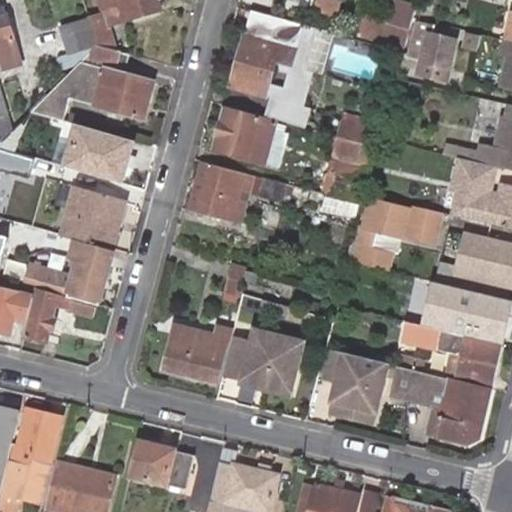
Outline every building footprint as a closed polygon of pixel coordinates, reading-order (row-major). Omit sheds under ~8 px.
[(95,45),(116,50),(110,27),(162,11),(158,0),(98,0),(103,16),(88,20),(95,43),(95,45)] [(343,1),(338,0),(313,0),(312,6),(307,25),(317,28),(316,28),(334,33),(343,1)] [(387,29),(394,31),(400,7),(393,5),(387,29)] [(3,6),(0,6),(0,55),(17,51),(3,6)] [(418,12),(400,7),(394,31),(387,29),(362,23),(358,40),(406,53),(412,33),(412,32),(413,28),(416,18),(418,12)] [(301,24),(252,10),(232,87),(265,96),(269,82),(273,66),(279,46),(294,50),(301,24)] [(88,20),(87,16),(61,24),(70,54),(61,58),(66,75),(78,62),(82,58),(95,45),(95,43),(88,20)] [(428,29),(430,22),(416,18),(413,28),(412,32),(427,36),(428,29)] [(269,82),(265,96),(272,98),(303,106),(312,72),(305,70),(316,28),(317,28),(307,25),(301,24),(294,50),(279,46),(273,66),(288,70),(283,86),(269,82)] [(460,37),(428,29),(427,36),(412,32),(412,33),(406,53),(405,55),(421,60),(417,76),(436,80),(440,64),(452,68),(460,37)] [(493,55),(497,38),(469,31),(465,48),(493,55)] [(511,41),(507,40),(505,40),(503,48),(511,49),(511,41)] [(122,69),(127,53),(116,50),(95,45),(82,58),(122,69)] [(0,55),(0,65),(19,60),(17,51),(0,55)] [(78,62),(66,75),(28,113),(51,119),(66,123),(73,99),(140,117),(143,105),(150,107),(157,84),(78,62)] [(414,64),(404,62),(400,77),(410,80),(414,64)] [(440,64),(436,80),(447,83),(452,68),(440,64)] [(308,126),(312,109),(303,106),(272,98),(267,116),(308,126)] [(147,119),(150,107),(143,105),(140,117),(147,119)] [(499,155),(465,147),(463,159),(496,168),(506,170),(506,166),(511,167),(511,105),(507,119),(511,120),(511,142),(508,158),(499,155)] [(265,163),(275,127),(276,123),(223,109),(213,148),(265,163)] [(10,116),(0,118),(0,143),(14,129),(10,116)] [(511,120),(507,119),(499,155),(508,158),(511,142),(511,120)] [(341,120),(337,134),(369,143),(373,128),(341,120)] [(140,145),(76,125),(63,167),(127,186),(140,145)] [(287,130),(275,127),(265,163),(278,166),(287,130)] [(369,143),(337,134),(331,159),(337,160),(362,168),(369,143)] [(381,146),(369,143),(362,168),(374,171),(381,146)] [(451,214),(511,229),(511,186),(502,184),(498,197),(489,195),(496,168),(463,159),(459,158),(454,178),(466,181),(463,193),(457,191),(451,214)] [(337,160),(331,159),(324,190),(329,191),(334,173),(337,160)] [(364,181),(371,183),(374,171),(362,168),(337,160),(334,173),(364,181)] [(241,190),(245,174),(208,165),(195,211),(232,221),(241,190)] [(265,177),(246,171),(245,174),(241,190),(260,195),(261,192),(265,177)] [(359,199),(364,181),(334,173),(329,191),(359,199)] [(287,183),(265,177),(261,192),(283,198),(287,183)] [(76,187),(63,236),(77,240),(115,250),(129,201),(76,187)] [(345,203),(328,198),(325,211),(342,215),(345,203)] [(367,205),(352,261),(388,270),(393,252),(398,254),(398,253),(402,237),(434,245),(441,212),(412,205),(411,208),(369,198),(367,205)] [(439,261),(434,281),(453,286),(473,291),(476,279),(511,287),(511,246),(466,235),(459,265),(439,261)] [(101,301),(115,250),(77,240),(73,256),(80,259),(73,281),(34,271),(30,284),(70,294),(71,291),(101,301)] [(237,296),(245,268),(229,263),(221,291),(237,296)] [(473,306),(477,292),(473,291),(453,286),(449,300),(473,306)] [(0,330),(8,333),(17,295),(0,289),(0,330)] [(91,319),(95,307),(40,292),(28,338),(46,344),(49,332),(53,334),(57,320),(52,319),(56,305),(68,309),(67,312),(91,319)] [(473,306),(483,309),(487,294),(477,292),(473,306)] [(507,315),(511,301),(487,294),(483,309),(507,315)] [(318,315),(276,303),(273,312),(288,316),(287,318),(305,323),(305,321),(316,324),(318,315)] [(434,304),(429,325),(500,343),(505,323),(434,304)] [(223,376),(234,334),(235,328),(216,323),(213,332),(174,322),(161,372),(220,387),(223,376)] [(295,399),(311,339),(254,324),(250,339),(234,334),(223,376),(238,380),(241,385),(295,399)] [(466,337),(431,328),(427,345),(436,347),(435,349),(462,356),(457,375),(491,384),(499,350),(464,342),(466,337)] [(392,365),(326,348),(318,378),(337,383),(328,416),(375,428),(392,365)] [(403,357),(401,367),(413,370),(415,360),(403,357)] [(415,360),(413,370),(429,374),(432,364),(415,360)] [(413,370),(401,367),(394,395),(433,404),(443,406),(436,436),(465,443),(478,439),(489,390),(450,381),(450,378),(434,374),(429,374),(413,370)] [(426,434),(436,436),(443,406),(433,404),(426,434)] [(12,447),(20,414),(0,409),(0,500),(1,497),(12,447)] [(16,448),(12,447),(1,497),(21,502),(39,506),(48,468),(60,419),(25,411),(17,448),(16,448)] [(194,454),(136,441),(128,475),(184,490),(194,454)] [(237,452),(222,448),(219,462),(234,465),(237,452)] [(234,465),(219,462),(209,502),(206,511),(266,511),(275,479),(233,469),(234,465)] [(74,468),(56,464),(46,509),(59,511),(107,511),(116,479),(96,474),(94,480),(72,476),(74,468)] [(96,474),(74,468),(72,476),(94,480),(96,474)] [(351,511),(356,495),(316,485),(312,500),(298,496),(294,511),(351,511)] [(446,511),(387,498),(383,511),(446,511)]
